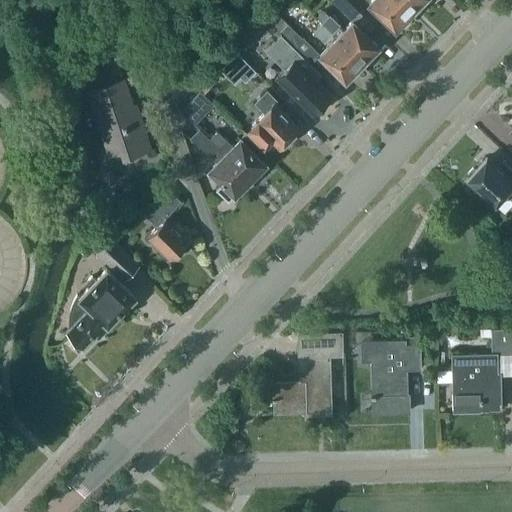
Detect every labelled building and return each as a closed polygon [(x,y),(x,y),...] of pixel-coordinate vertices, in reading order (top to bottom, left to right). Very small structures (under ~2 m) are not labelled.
[(403,19),(410,12),(398,0),(371,0),(368,3),(394,28),(396,26),(399,26),(403,22),(403,19)] [(398,0),(410,12),(417,5),(420,4),(424,0),(398,0)] [(89,13),(93,28),(119,20),(114,5),(89,13)] [(349,17),(348,18),(351,21),(366,35),(374,26),(357,9),(349,17)] [(322,10),(315,17),(321,23),(329,16),(322,10)] [(329,16),(321,23),(361,62),(367,56),(370,56),(374,51),(374,49),(377,46),(366,35),(351,21),(342,30),(339,27),(340,25),(329,15),(329,16)] [(295,45),(302,38),(280,17),(272,25),(275,28),(279,32),(281,31),(295,45)] [(266,19),(257,28),(266,37),(275,28),(272,25),(266,19)] [(361,62),(321,23),(314,31),(324,41),(327,37),(331,41),(318,54),(344,80),(346,78),(348,78),(353,73),(353,71),(361,62)] [(115,56),(115,58),(127,55),(119,27),(107,31),(114,56),(115,56)] [(325,100),(330,95),(314,80),(320,74),(280,34),(264,50),(283,69),(275,78),(311,114),(316,110),(320,110),(326,104),(325,100)] [(252,91),(264,78),(248,64),(237,78),(252,91)] [(134,113),(124,81),(89,93),(109,153),(123,148),(126,158),(150,150),(137,112),(134,113)] [(203,115),(214,104),(200,90),(188,102),(203,115)] [(254,103),(264,114),(244,133),(263,152),(273,142),(279,148),(298,130),(263,94),(254,103)] [(209,138),(199,129),(190,138),(208,156),(209,155),(216,162),(209,169),(221,182),(215,189),(227,201),(248,179),(236,167),(237,166),(209,138)] [(264,163),(239,139),(232,146),(216,131),(209,138),(237,166),(236,167),(248,179),(254,174),(257,174),(261,169),(261,166),(264,163)] [(475,163),(462,177),(493,205),(494,204),(503,212),(511,201),(511,181),(485,157),(477,165),(475,163)] [(180,247),(189,238),(165,214),(179,200),(166,186),(151,201),(155,205),(147,214),(156,223),(146,233),(161,248),(159,250),(170,261),(182,249),(180,247)] [(95,252),(124,280),(139,264),(110,236),(95,252)] [(88,252),(89,246),(84,242),(78,244),(77,250),(82,254),(88,252)] [(134,296),(105,268),(94,279),(91,276),(84,283),(87,286),(78,296),(75,295),(70,305),(68,316),(68,328),(71,340),(77,350),(81,345),(82,346),(104,323),(106,325),(134,296)] [(495,353),(511,352),(511,328),(490,329),(491,353),(450,354),(451,369),(451,381),(452,410),(500,409),(499,372),(495,372),(495,353)] [(328,356),(340,356),(340,332),(296,333),(297,381),(272,382),(273,412),(314,411),(314,414),(329,414),(328,356)] [(360,361),(370,360),(372,412),(408,412),(407,394),(405,394),(404,369),(420,369),(419,342),(405,343),(405,338),(359,339),(360,361)] [(436,381),(451,381),(451,369),(435,370),(436,381)]
